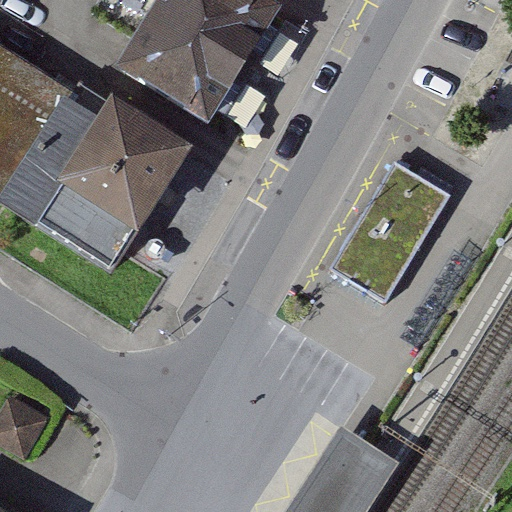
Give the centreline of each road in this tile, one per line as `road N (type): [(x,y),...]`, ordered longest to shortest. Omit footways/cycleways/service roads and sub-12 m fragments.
road 1 (residential): [(222,446),(225,341),(423,0)]
road 2 (residential): [(222,446),(0,318)]
